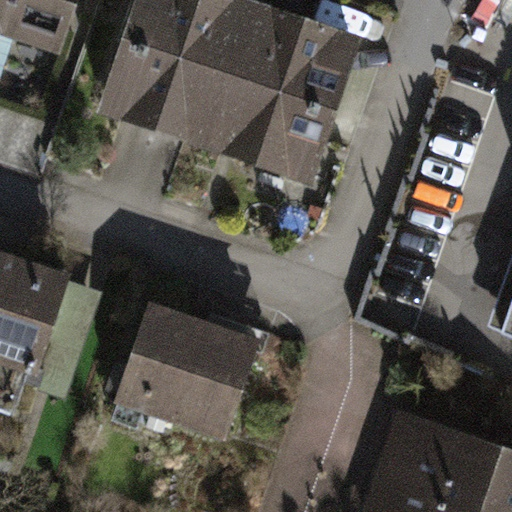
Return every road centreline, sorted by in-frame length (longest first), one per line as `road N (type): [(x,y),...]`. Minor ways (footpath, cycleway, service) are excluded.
road 1 (residential): [(0,185),(256,271),(322,269),(359,228),(430,0)]
road 2 (unknown): [(511,347),(478,319),(511,137)]
